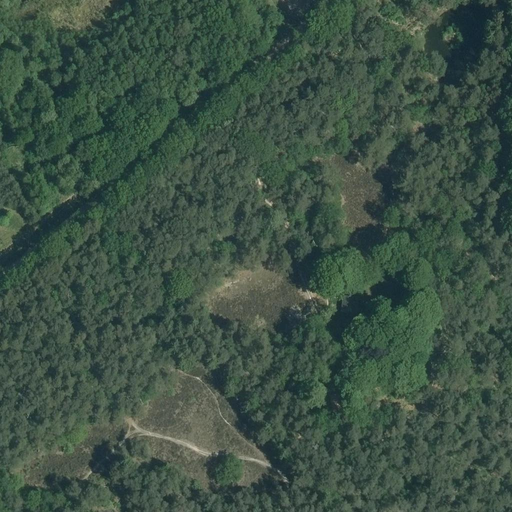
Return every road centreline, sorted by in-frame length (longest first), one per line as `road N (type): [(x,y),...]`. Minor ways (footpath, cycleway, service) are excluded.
road 1 (track): [(188,116),(257,173),(345,359),(340,381),(376,420),(397,425),(411,418),(440,353),(511,284)]
road 2 (track): [(0,271),(331,0)]
